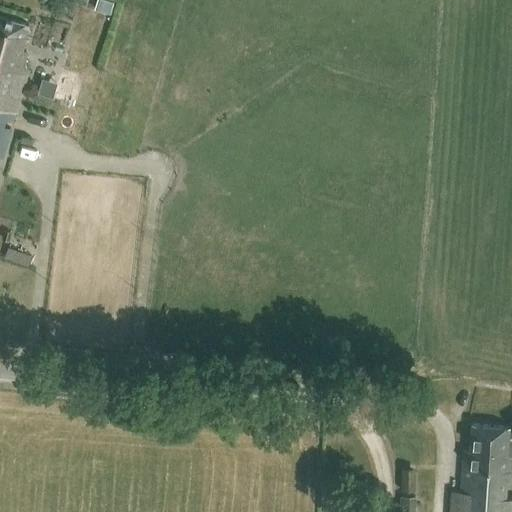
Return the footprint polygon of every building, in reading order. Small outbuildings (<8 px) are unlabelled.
[(22,60),(25,50),(18,48),(26,22),(0,14),(0,150),(5,132),(8,130),(26,69),(22,60)] [(25,146),(13,193),(34,198),(46,151),(25,146)] [(511,438),(509,438),(510,430),(508,430),(508,425),(471,423),(469,450),(463,450),(460,491),(451,490),(449,511),(511,511),(511,497),(505,497),(505,484),(511,484),(511,438)] [(399,490),(415,490),(415,467),(400,466),(399,490)] [(415,511),(415,496),(400,496),(400,511),(415,511)]
